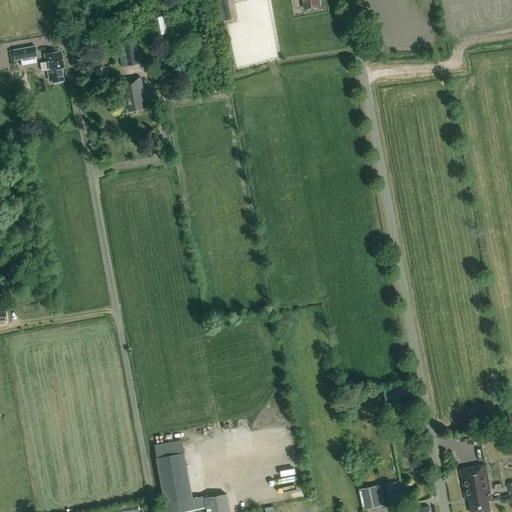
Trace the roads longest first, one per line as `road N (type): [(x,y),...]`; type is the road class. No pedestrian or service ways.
road 1 (unclassified): [(444,511),(349,0)]
road 2 (unclassified): [(152,511),(58,0)]
